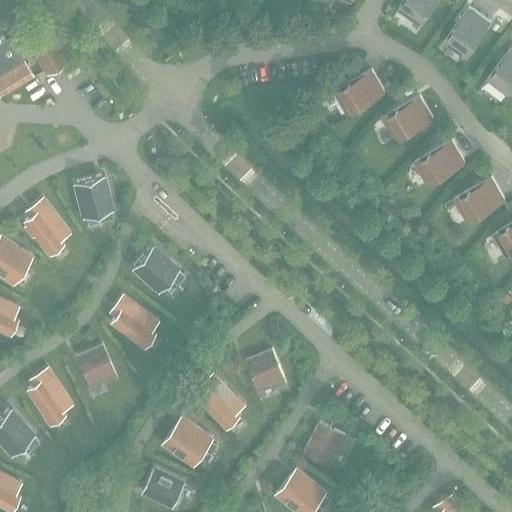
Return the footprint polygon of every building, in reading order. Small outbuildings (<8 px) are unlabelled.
[(402,0),(397,8),(418,23),(434,0),(402,0)] [(443,41),(464,56),(489,21),(468,6),(443,41)] [(43,24),(21,37),(42,72),(64,58),(43,24)] [(0,70),(22,56),(9,34),(0,39),(0,70)] [(511,44),(487,78),(507,94),(511,87),(511,44)] [(0,70),(0,94),(33,74),(22,56),(0,70)] [(333,90),(346,112),(384,91),(371,68),(333,90)] [(382,116),(395,138),(432,117),(419,94),(382,116)] [(413,160),(427,183),(464,161),(451,139),(413,160)] [(91,208),(93,212),(105,209),(104,204),(96,174),(69,181),(77,211),(91,208)] [(453,197),(466,220),(504,198),(491,176),(453,197)] [(21,220),(48,255),(64,243),(61,239),(70,232),(42,195),(24,208),(28,214),(21,220)] [(511,221),(492,232),(505,255),(511,251),(511,221)] [(22,269),(29,258),(25,255),(0,239),(0,272),(11,279),(18,266),(22,269)] [(167,280),(175,270),(172,267),(172,266),(148,245),(130,266),(153,287),(163,276),(167,280)] [(8,315),(13,303),(9,301),(0,296),(0,320),(3,313),(8,315)] [(147,332),(156,322),(152,319),(127,299),(110,321),(134,341),(144,329),(147,332)] [(75,354),(75,355),(89,386),(116,375),(101,343),(75,354)] [(272,349),(246,359),(257,388),(258,390),(275,385),(278,394),(288,391),(285,382),(283,378),(283,377),(272,349)] [(36,373),(40,379),(26,388),(47,419),(71,403),(46,366),(36,373)] [(233,410),(243,401),(239,397),(240,397),(218,374),(197,394),(219,417),(230,406),(233,410)] [(23,444),(32,435),(29,432),(29,431),(7,409),(0,415),(0,442),(10,451),(20,441),(23,444)] [(203,449),(209,438),(205,436),(205,435),(179,419),(164,443),(191,459),(198,447),(203,449)] [(303,451),(328,464),(344,433),(319,420),(303,451)] [(181,492),(187,480),(182,478),(183,477),(154,464),(142,490),(171,503),(177,490),(181,492)] [(308,511),(316,501),(323,507),(330,498),(325,493),(327,490),(296,466),(274,493),(298,511),(308,511)] [(13,493),(18,480),(13,479),(13,478),(0,473),(0,503),(4,505),(9,491),(13,493)] [(464,511),(452,491),(433,503),(436,509),(431,511),(464,511)]
